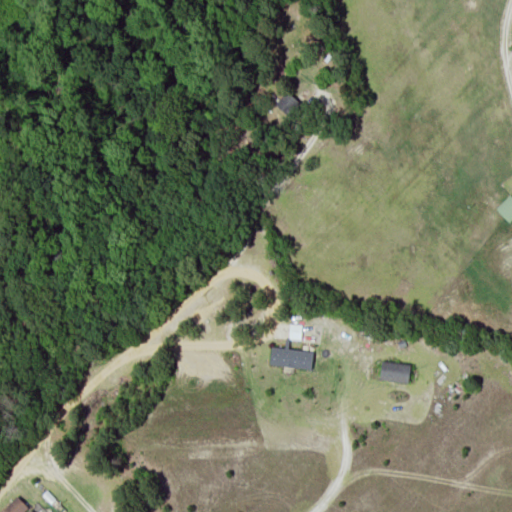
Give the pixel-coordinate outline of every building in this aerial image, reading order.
[(275,104),(288,116),(300,103),(286,91),(275,104)] [(495,207),(509,221),(511,218),(511,195),(510,194),(495,207)] [(269,363),(311,369),(314,351),(272,345),(269,363)] [(408,382),(410,363),(381,361),(380,379),(408,382)] [(0,511),(33,511),(16,495),(0,511)]
